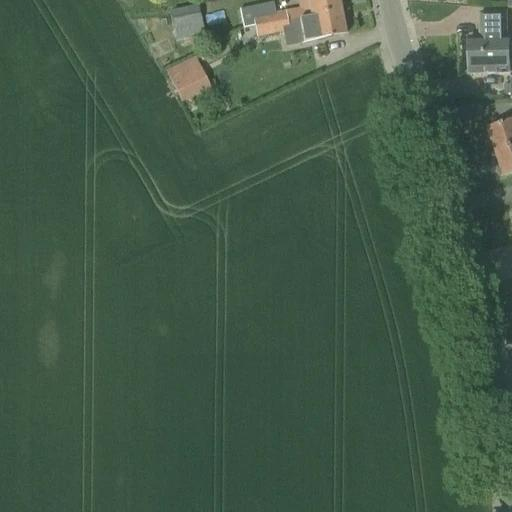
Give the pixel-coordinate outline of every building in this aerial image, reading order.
[(306,0),(310,18),(340,12),(337,0),(306,0)] [(242,31),(287,22),(285,12),(272,15),(270,5),(239,11),(240,20),(242,31)] [(192,39),(204,36),(197,7),(185,9),(192,39)] [(172,12),(177,36),(187,34),(182,10),(172,12)] [(340,12),(310,18),(314,43),(345,37),(340,12)] [(468,56),(511,54),(511,38),(506,39),(505,14),(479,14),(480,39),(468,40),(468,56)] [(287,22),(242,31),(244,39),(255,37),(256,39),(289,32),(287,22)] [(511,54),(468,56),(469,76),(510,75),(510,69),(511,68),(511,54)] [(189,68),(187,63),(167,73),(174,89),(202,76),(196,64),(189,68)] [(495,154),(511,148),(511,122),(487,131),(495,154)] [(511,148),(495,154),(500,167),(496,169),(499,177),(503,177),(503,178),(511,174),(511,148)]
